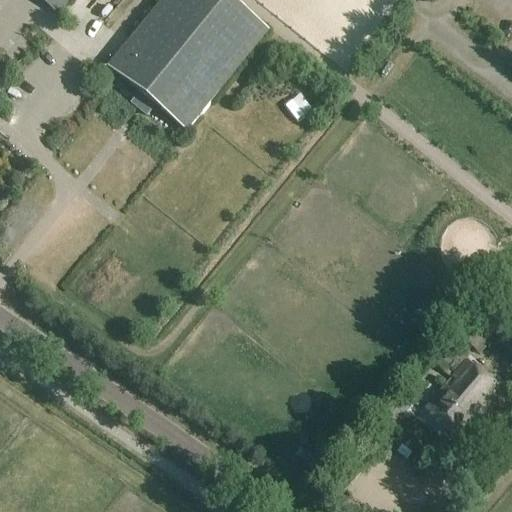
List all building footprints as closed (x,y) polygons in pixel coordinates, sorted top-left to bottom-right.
[(52,0),(46,8),(59,18),(74,0),(52,0)] [(163,0),(107,69),(139,95),(130,106),(146,119),(155,108),(185,132),(267,32),(227,0),(163,0)] [(52,97),(54,79),(40,78),(38,95),(52,97)] [(480,305),(454,335),(478,355),(497,335),(489,329),(497,320),(480,305)] [(497,340),(511,352),(511,332),(507,329),(497,340)] [(423,411),(457,439),(469,425),(473,428),(501,395),(464,364),(423,411)]
